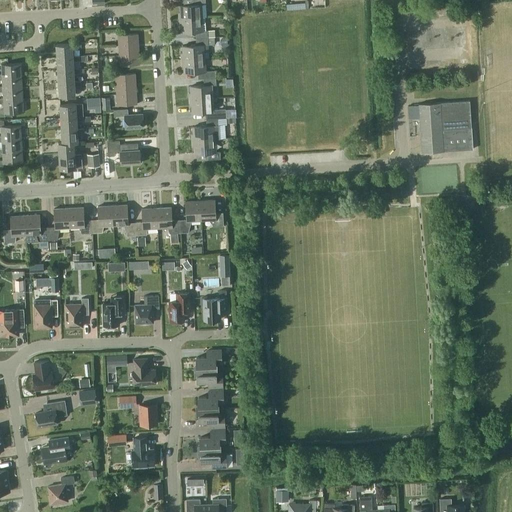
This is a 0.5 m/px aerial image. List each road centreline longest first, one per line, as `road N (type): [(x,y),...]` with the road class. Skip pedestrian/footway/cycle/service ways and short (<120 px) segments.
road 1 (residential): [(398,25),(403,163),(165,180)]
road 2 (residential): [(165,180),(156,6)]
road 3 (residential): [(11,367),(42,344),(174,348)]
road 4 (residential): [(165,180),(0,193)]
road 5 (residential): [(173,511),(174,348)]
road 6 (residential): [(30,511),(11,367)]
road 7 (residential): [(36,15),(156,6)]
